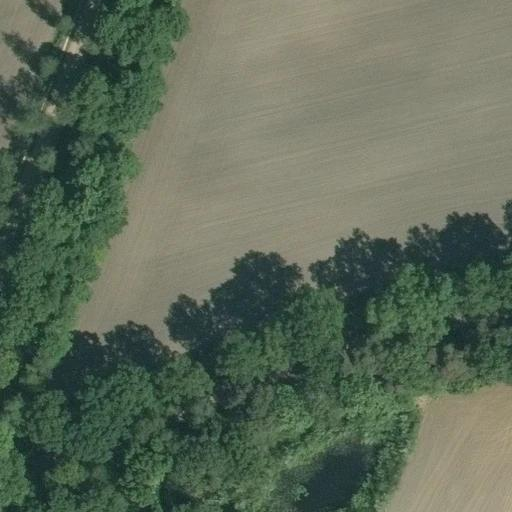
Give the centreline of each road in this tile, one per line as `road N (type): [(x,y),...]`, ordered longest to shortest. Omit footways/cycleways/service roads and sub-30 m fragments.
road 1 (unclassified): [(0,486),(247,384),(511,310)]
road 2 (track): [(91,0),(0,247)]
